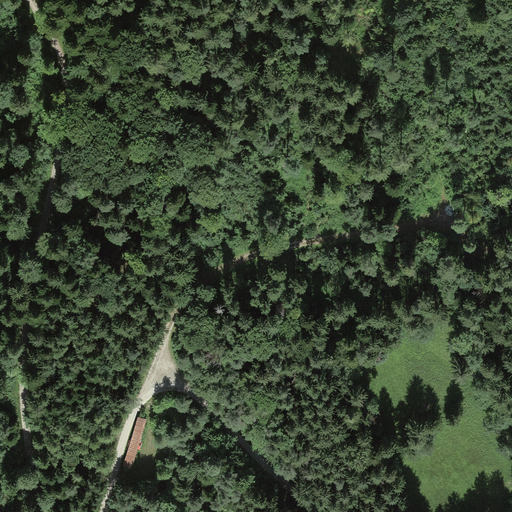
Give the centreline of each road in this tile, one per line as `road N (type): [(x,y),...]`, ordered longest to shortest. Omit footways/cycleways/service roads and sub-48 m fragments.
road 1 (track): [(85,0),(338,68),(386,92),(432,156),(467,310),(511,390)]
road 2 (track): [(29,0),(62,56),(68,88),(23,366),(41,511)]
road 3 (track): [(450,219),(270,249),(207,276),(176,311),(104,511)]
road 4 (track): [(157,359),(312,511)]
